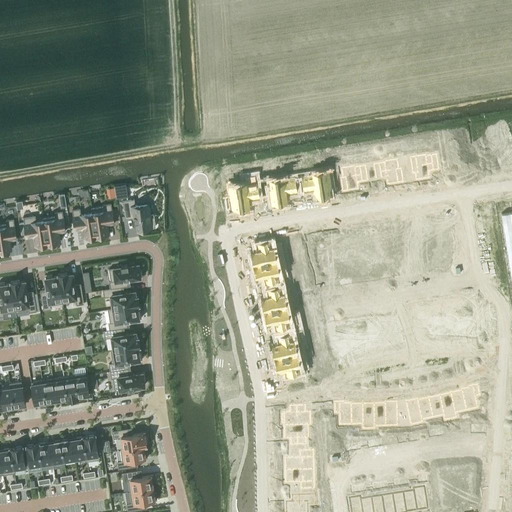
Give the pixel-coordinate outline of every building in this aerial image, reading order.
[(487,155),(485,156),(487,169),(502,167),(501,161),(511,158),(509,143),(499,145),(499,143),(485,146),(487,155)] [(455,151),(444,153),(447,169),(457,167),(459,174),(472,172),(471,165),(473,164),(471,148),(455,150),(455,151)] [(426,155),(410,157),(412,174),(415,173),(416,180),(429,178),(428,171),(439,170),(437,154),(426,156),(426,155)] [(384,162),(373,164),(376,180),(386,178),(387,184),(403,182),(401,168),(399,168),(397,159),(384,161),(384,162)] [(342,177),(340,178),(342,192),(358,189),(357,183),(367,181),(365,165),(354,167),(354,166),(341,168),(342,177)] [(331,187),(328,170),(312,172),(313,173),(302,175),(304,191),(315,189),(316,196),(330,194),(329,187),(331,187)] [(283,177),(270,179),(271,189),(269,189),(271,203),(287,200),(286,194),(296,192),(294,176),(283,178),(283,177)] [(246,183),(232,185),(234,196),(228,198),(230,209),(249,206),(248,200),(259,198),(256,182),(246,184),(246,183)] [(134,199),(122,201),(125,218),(133,217),(134,221),(136,221),(137,224),(137,229),(142,229),(155,227),(153,214),(150,215),(148,203),(135,205),(134,199)] [(103,206),(91,208),(92,213),(96,238),(107,236),(107,234),(108,234),(107,225),(106,221),(113,220),(111,203),(103,205),(103,206)] [(511,203),(502,204),(503,224),(511,223),(511,203)] [(80,208),(72,209),(75,226),(82,225),(82,228),(84,238),(85,238),(86,239),(96,238),(92,213),(81,215),(80,208)] [(55,215),(43,217),(43,221),(47,245),(58,244),(58,242),(60,242),(58,232),(58,229),(65,228),(62,211),(54,212),(55,215)] [(35,215),(23,217),(26,234),(33,233),(33,236),(35,246),(37,245),(37,247),(47,245),(43,221),(36,222),(35,215)] [(439,217),(430,218),(434,242),(454,239),(451,224),(445,225),(444,218),(439,219),(439,217)] [(419,229),(412,231),(415,245),(434,242),(430,218),(422,220),(422,221),(418,222),(419,229)] [(6,224),(0,225),(0,252),(9,251),(9,250),(11,249),(9,240),(9,237),(16,236),(13,219),(5,220),(6,224)] [(511,223),(503,224),(504,244),(511,243),(511,223)] [(388,225),(379,226),(383,250),(402,247),(400,232),(394,233),(392,226),(388,227),(388,225)] [(368,238),(361,239),(363,253),(383,250),(379,226),(371,228),(371,230),(367,230),(368,238)] [(336,233),(328,235),(331,258),(351,255),(349,241),(342,242),(341,234),(337,235),(336,233)] [(316,246),(310,247),(312,261),(331,258),(328,235),(319,236),(319,238),(315,238),(316,246)] [(258,250),(251,252),(254,264),(275,260),(271,240),(257,244),(258,250)] [(254,266),(252,267),(254,276),(256,275),(257,277),(264,276),(266,282),(280,279),(275,260),(254,264),(254,266)] [(121,267),(109,269),(110,281),(109,281),(110,288),(110,289),(120,287),(128,286),(127,279),(130,279),(130,278),(142,276),(141,269),(139,270),(138,264),(128,266),(127,264),(121,265),(121,267)] [(88,271),(82,272),(85,292),(91,291),(88,271)] [(59,274),(58,274),(58,276),(59,276),(63,300),(75,298),(76,304),(83,303),(81,286),(74,287),(74,283),(72,273),(67,274),(66,273),(59,274)] [(46,291),(40,292),(43,310),(50,308),(50,305),(63,302),(63,300),(59,276),(58,276),(52,277),(52,274),(45,276),(46,287),(46,288),(46,291)] [(19,280),(10,281),(11,283),(15,310),(15,312),(28,310),(29,312),(36,311),(33,293),(27,294),(27,291),(26,291),(25,281),(19,282),(19,280)] [(0,316),(3,316),(3,319),(16,316),(15,312),(15,310),(11,283),(5,284),(4,282),(0,282),(0,316)] [(110,288),(103,289),(104,297),(110,296),(112,308),(112,309),(137,305),(139,305),(137,296),(136,296),(135,291),(125,293),(125,292),(121,293),(120,287),(110,289),(110,288)] [(269,296),(262,298),(264,311),(286,306),(281,287),(267,290),(269,296)] [(112,308),(108,309),(108,310),(110,322),(108,322),(109,330),(121,328),(127,327),(126,321),(129,320),(141,318),(140,311),(138,311),(137,305),(112,309),(112,308)] [(286,306),(264,311),(267,323),(275,322),(276,328),(290,325),(286,306)] [(486,321),(470,322),(472,343),(471,343),(471,344),(483,343),(482,333),(487,333),(486,321)] [(470,322),(460,323),(461,343),(471,343),(472,343),(470,322)] [(449,323),(438,324),(439,344),(450,344),(449,323)] [(460,323),(449,323),(450,344),(461,343),(460,323)] [(427,324),(416,325),(417,347),(429,346),(429,345),(428,345),(427,324)] [(438,324),(427,324),(428,345),(429,345),(439,344),(438,324)] [(109,330),(104,331),(105,338),(111,337),(113,349),(113,350),(138,346),(139,346),(138,337),(136,338),(135,332),(126,334),(126,333),(122,334),(121,328),(109,330)] [(401,328),(390,331),(395,351),(394,351),(394,352),(406,349),(401,328)] [(390,331),(380,333),(384,353),(394,351),(395,351),(390,331)] [(272,346),(270,347),(272,356),(274,355),(275,357),(296,352),(292,333),(278,336),(279,343),(272,344),(272,346)] [(380,333),(369,335),(374,355),(384,353),(380,333)] [(369,335),(359,338),(363,358),(374,355),(369,335)] [(359,338),(348,340),(353,360),(363,358),(359,338)] [(348,340),(338,342),(342,363),(343,362),(353,360),(348,340)] [(338,342),(327,345),(331,366),(343,363),(343,362),(342,363),(338,342)] [(113,363),(109,364),(110,371),(128,368),(127,362),(130,361),(142,359),(141,352),(139,352),(138,346),(113,350),(113,349),(111,350),(111,351),(113,363)] [(296,352),(275,357),(278,370),(285,368),(286,375),(301,371),(296,352)] [(128,368),(110,371),(111,378),(113,378),(115,390),(127,388),(127,390),(134,389),(134,387),(144,385),(143,380),(145,380),(144,372),(132,374),(129,374),(128,368)] [(85,373),(74,375),(78,397),(84,396),(84,395),(89,394),(85,373)] [(74,375),(63,377),(67,399),(78,397),(74,375)] [(63,377),(53,378),(56,400),(60,399),(60,400),(67,399),(63,377)] [(53,378),(42,380),(46,403),(52,402),(52,400),(56,400),(53,378)] [(42,380),(31,382),(34,403),(39,402),(39,404),(46,403),(42,380)] [(9,383),(10,388),(10,387),(14,408),(20,407),(20,405),(25,405),(21,381),(9,383)] [(10,388),(0,389),(0,390),(3,408),(7,407),(7,409),(14,408),(10,387),(10,388)] [(469,391),(461,392),(462,393),(467,413),(478,411),(476,399),(480,398),(478,387),(469,389),(469,391)] [(462,393),(451,396),(456,416),(467,413),(462,393)] [(451,396),(440,398),(444,418),(456,416),(451,396)] [(440,398),(429,400),(433,421),(444,418),(440,398)] [(419,403),(418,403),(422,423),(433,421),(429,400),(419,403)] [(418,402),(406,404),(410,426),(422,423),(418,403),(419,403),(418,402)] [(344,404),(334,404),(334,416),(339,416),(339,428),(351,427),(351,407),(352,407),(351,406),(344,406),(344,404)] [(283,414),(281,414),(281,423),(283,423),(283,425),(305,425),(305,405),(290,405),(291,412),(283,412),(283,414)] [(397,405),(384,405),(384,406),(385,406),(385,427),(397,426),(397,405)] [(374,406),(362,407),(363,427),(374,427),(374,406)] [(384,406),(374,406),(374,427),(385,427),(385,406),(384,406)] [(352,407),(351,407),(351,427),(363,427),(362,407),(352,407)] [(305,425),(283,425),(284,438),(291,438),(291,445),(306,444),(305,425)] [(122,448),(122,449),(143,446),(146,445),(144,432),(128,435),(127,428),(112,431),(113,438),(121,437),(122,448)] [(84,437),(83,437),(87,459),(86,459),(86,461),(99,459),(95,434),(87,435),(84,436),(84,437)] [(457,434),(456,446),(476,447),(476,448),(477,448),(478,435),(457,434)] [(76,438),(72,439),(75,458),(74,458),(75,461),(86,459),(87,459),(83,437),(84,437),(84,436),(76,437),(76,438)] [(67,439),(61,440),(64,460),(74,458),(75,458),(72,439),(67,440),(67,439)] [(54,442),(50,443),(53,462),(64,460),(61,440),(54,441),(54,442)] [(45,442),(38,443),(38,445),(41,464),(42,469),(54,467),(53,462),(50,443),(45,444),(45,442)] [(33,444),(26,445),(27,454),(29,465),(41,464),(38,445),(38,443),(33,444)] [(11,449),(14,470),(26,468),(22,446),(15,447),(11,448),(11,449)] [(144,451),(143,446),(122,449),(122,448),(120,449),(122,461),(117,461),(118,469),(133,466),(132,460),(147,457),(146,450),(144,451)] [(456,446),(455,457),(476,458),(476,448),(476,447),(456,446)] [(4,450),(0,450),(0,454),(2,470),(2,475),(15,473),(14,470),(11,449),(11,448),(3,449),(4,450)] [(294,457),(281,458),(282,470),(306,469),(306,458),(310,458),(310,450),(294,451),(294,457)] [(455,457),(454,468),(475,470),(476,458),(455,457)] [(454,468),(453,480),(474,481),(475,470),(454,468)] [(306,469),(282,470),(283,483),(294,482),(295,489),(311,489),(310,481),(306,481),(306,469)] [(128,479),(130,491),(153,487),(152,482),(154,482),(153,475),(138,477),(136,471),(122,473),(123,480),(128,479)] [(453,480),(453,491),(473,492),(474,481),(453,480)] [(153,493),(153,487),(130,491),(131,503),(127,504),(128,511),(143,509),(141,502),(157,500),(155,492),(153,493)] [(424,489),(413,491),(416,511),(427,510),(424,489)] [(413,491),(403,493),(405,511),(412,511),(416,511),(413,491)] [(453,491),(452,508),(463,508),(463,504),(474,504),(474,492),(473,492),(453,491)] [(405,511),(403,493),(392,494),(394,511),(405,511)] [(394,511),(392,494),(381,496),(383,511),(394,511)] [(293,502),(285,502),(285,511),(307,511),(307,495),(292,495),(293,502)] [(383,511),(381,496),(371,498),(372,511),(383,511)] [(372,511),(371,498),(360,499),(361,511),(372,511)] [(361,511),(360,499),(349,501),(350,511),(361,511)]
